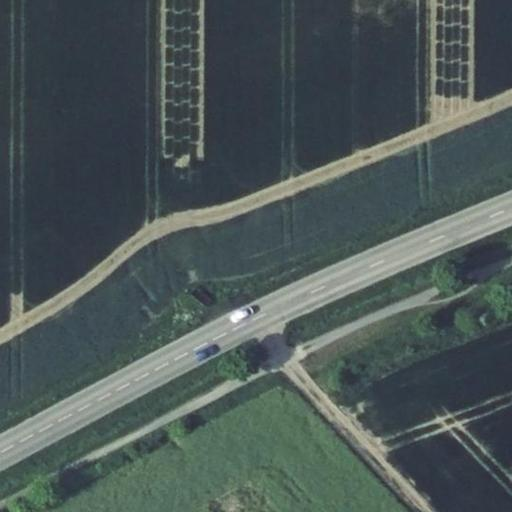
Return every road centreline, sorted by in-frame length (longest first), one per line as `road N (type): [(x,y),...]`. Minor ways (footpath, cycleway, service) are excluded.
road 1 (secondary): [(511,207),(285,303),(0,452)]
road 2 (track): [(429,511),(256,317)]
